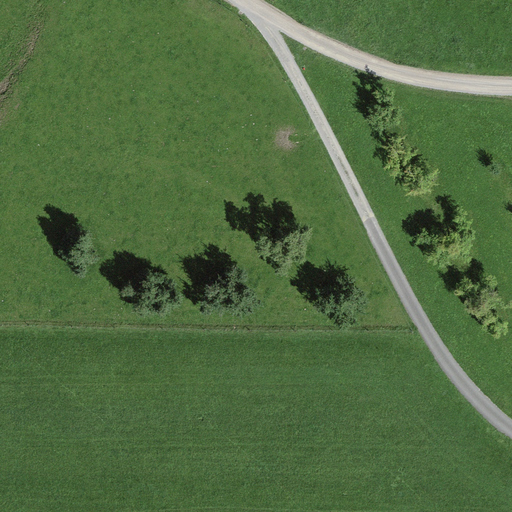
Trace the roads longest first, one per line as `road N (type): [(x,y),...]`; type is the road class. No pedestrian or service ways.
road 1 (track): [(256,8),(424,325),(475,399),(511,427)]
road 2 (track): [(241,0),(392,73),(511,89)]
